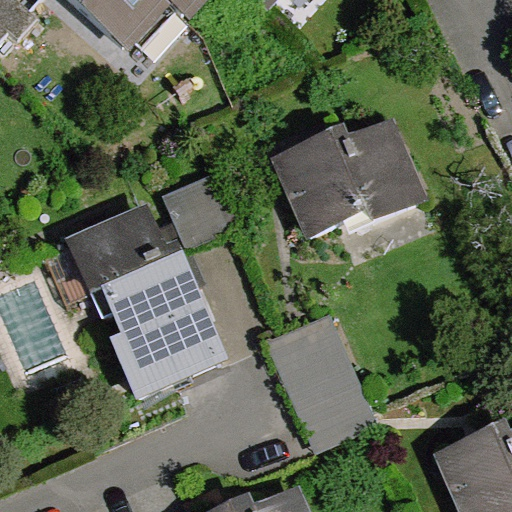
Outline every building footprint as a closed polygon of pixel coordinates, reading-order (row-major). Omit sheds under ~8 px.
[(279,0),(66,0),(146,68),(190,17),(209,33),(237,0),(256,0),(269,11),(279,0)] [(363,137),(283,172),(317,246),(390,214),(399,233),(444,213),(409,135),(370,152),(363,137)] [(192,244),(240,224),(219,174),(171,194),(192,244)] [(169,214),(60,259),(85,318),(128,374),(156,362),(171,399),(180,395),(193,426),(249,403),(169,214)] [(242,273),(216,283),(245,356),(271,345),(242,273)] [(276,343),(324,451),(387,422),(339,315),(276,343)] [(511,511),(511,443),(449,473),(467,511),(511,511)] [(322,511),(317,498),(284,511),(322,511)]
